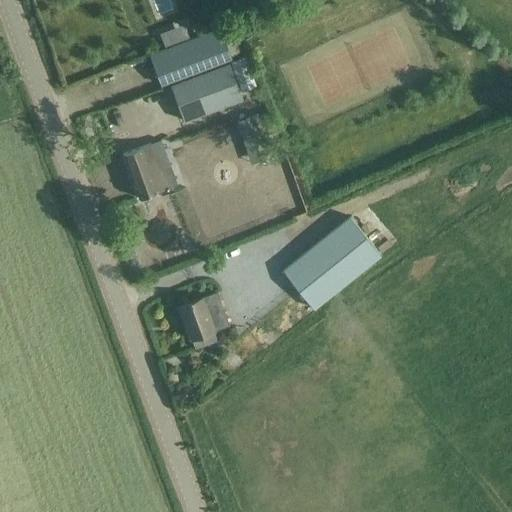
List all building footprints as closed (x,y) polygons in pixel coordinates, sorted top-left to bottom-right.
[(244,9),(234,13),(242,34),(251,31),(244,9)] [(162,84),(181,77),(232,58),(221,28),(151,54),(162,84)] [(228,63),(170,85),(184,120),(242,98),(228,63)] [(258,113),(246,118),(262,159),(274,155),(267,136),(258,113)] [(140,198),(158,191),(177,184),(170,167),(161,170),(151,143),(123,154),(140,198)] [(348,229),(280,283),(311,321),(379,267),(348,229)] [(191,338),(192,337),(196,347),(217,339),(214,329),(228,324),(216,292),(179,306),(191,338)] [(176,354),(164,358),(168,369),(176,366),(178,362),(176,354)]
